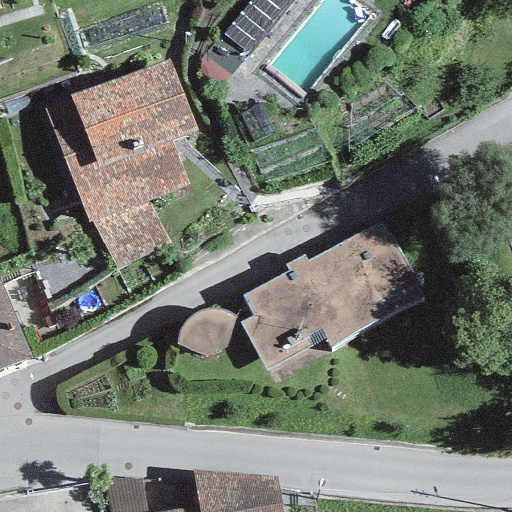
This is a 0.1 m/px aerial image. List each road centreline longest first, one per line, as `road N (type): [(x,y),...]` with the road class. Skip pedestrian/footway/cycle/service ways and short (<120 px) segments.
road 1 (residential): [(0,429),(37,382),(511,115)]
road 2 (tertiary): [(511,481),(0,442)]
